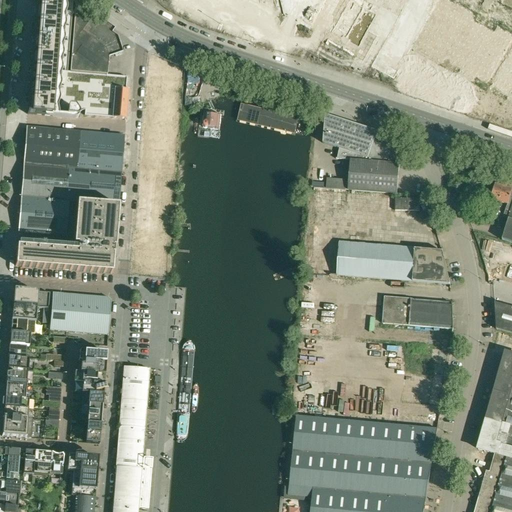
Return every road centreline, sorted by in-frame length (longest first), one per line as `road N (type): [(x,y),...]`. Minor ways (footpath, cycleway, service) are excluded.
road 1 (unclassified): [(446,511),(477,317),(466,246),(430,161),(440,124)]
road 2 (tertiary): [(440,124),(212,47),(153,19)]
road 3 (residential): [(3,280),(15,122)]
road 4 (residential): [(152,511),(163,362)]
road 5 (residential): [(121,278),(134,132)]
road 6 (tertiary): [(0,150),(11,7)]
road 7 (residential): [(15,122),(23,8),(11,7)]
road 8 (residential): [(121,278),(163,281),(163,362)]
